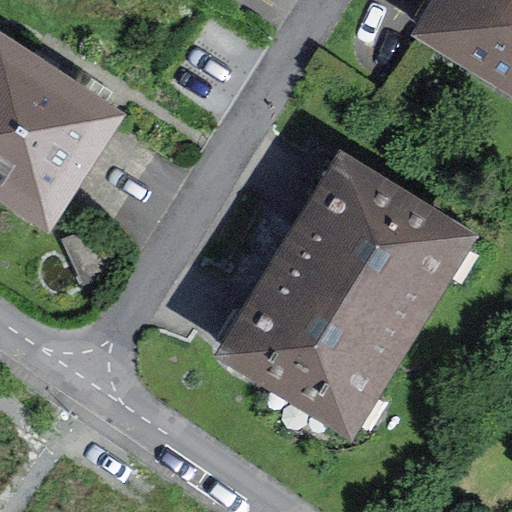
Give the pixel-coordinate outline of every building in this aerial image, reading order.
[(511,0),(430,0),(396,54),(511,126),(511,0)] [(0,233),(30,253),(108,135),(0,64),(0,233)] [(464,250),(325,165),(196,375),(335,460),(464,250)] [(0,509),(46,437),(0,407),(0,509)] [(80,511),(102,476),(60,452),(25,511),(80,511)]
